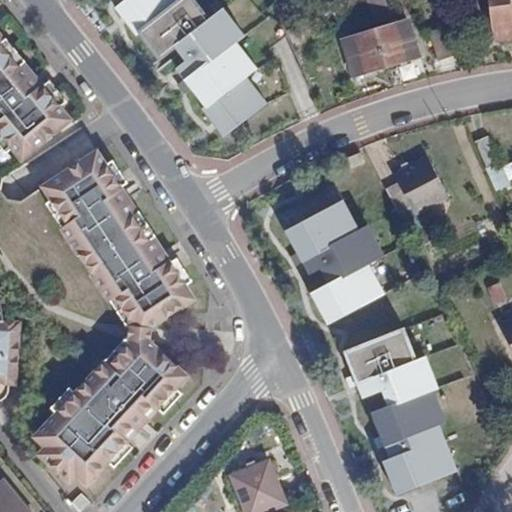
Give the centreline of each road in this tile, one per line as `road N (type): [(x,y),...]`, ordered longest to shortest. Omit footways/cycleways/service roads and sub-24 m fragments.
road 1 (residential): [(511,86),(318,139),(196,206)]
road 2 (residential): [(196,206),(36,0)]
road 3 (residential): [(278,350),(130,511)]
road 4 (residential): [(347,511),(278,350)]
road 5 (residential): [(278,350),(196,206)]
